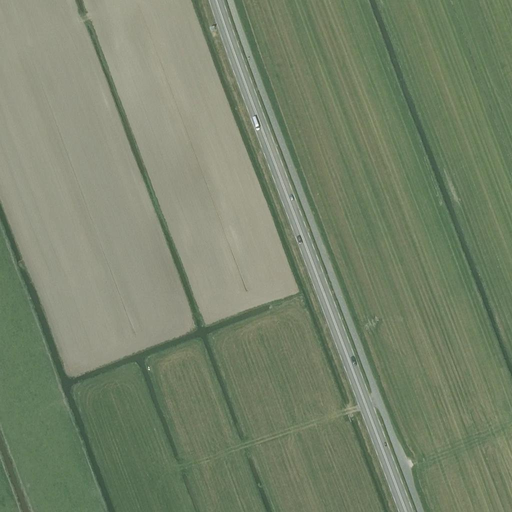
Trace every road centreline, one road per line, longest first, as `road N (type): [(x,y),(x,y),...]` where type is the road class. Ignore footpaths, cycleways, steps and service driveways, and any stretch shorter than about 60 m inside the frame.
road 1 (unclassified): [(419,511),(229,0)]
road 2 (primary): [(406,511),(217,0)]
